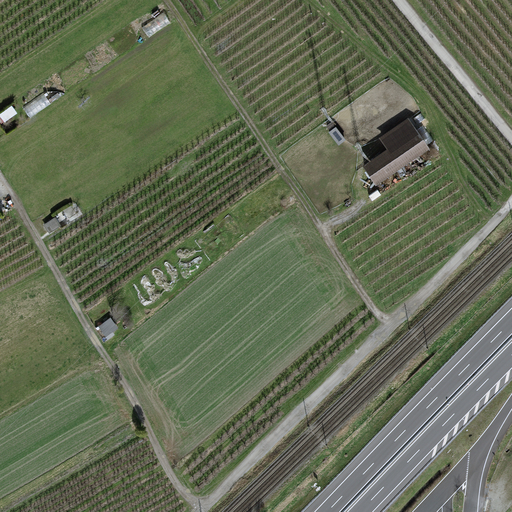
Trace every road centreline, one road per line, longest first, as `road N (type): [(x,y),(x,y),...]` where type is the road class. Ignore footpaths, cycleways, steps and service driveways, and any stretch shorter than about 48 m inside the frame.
road 1 (unclassified): [(199,511),(511,190)]
road 2 (track): [(166,0),(386,327)]
road 3 (track): [(0,183),(149,439),(200,511)]
road 4 (motorway): [(511,320),(326,511)]
road 5 (motorway): [(360,511),(511,355)]
road 6 (unclassified): [(511,138),(396,0)]
